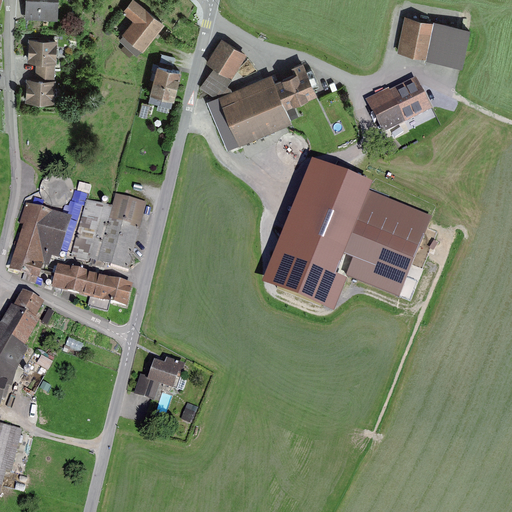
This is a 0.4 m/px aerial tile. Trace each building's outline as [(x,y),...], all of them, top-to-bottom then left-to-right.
[(59,0),(26,0),(25,20),(58,21),(59,0)] [(166,25),(134,0),(133,0),(123,13),(134,22),(123,35),(124,36),(119,41),(137,57),(141,53),(143,53),(166,25)] [(434,24),(405,18),(397,54),(426,60),(426,61),(462,69),(471,31),(434,23),(434,24)] [(58,41),(29,40),(28,63),(36,64),(36,72),(55,73),(55,65),(57,65),(58,41)] [(247,55),(222,40),(207,64),(214,69),(200,88),(215,99),(219,98),(240,147),(293,125),(287,110),(318,97),(304,64),(294,68),(297,74),(276,83),(272,75),(234,91),(228,87),(247,55)] [(159,68),(158,67),(150,96),(151,96),(149,103),(159,105),(169,108),(171,108),(173,101),(174,102),(182,74),(172,71),(174,66),(160,62),(159,68)] [(27,80),(26,103),(55,104),(56,80),(54,80),(55,73),(36,72),(36,80),(27,80)] [(388,92),(366,103),(383,138),(432,114),(416,81),(390,94),(388,92)] [(219,98),(215,99),(207,103),(228,151),(240,147),(219,98)] [(150,105),(142,103),(139,118),(147,120),(150,105)] [(169,108),(159,105),(157,111),(168,113),(169,108)] [(370,190),(326,172),(295,247),(288,244),(282,259),(288,262),(277,289),(321,307),(327,293),(335,297),(341,283),(345,284),(347,279),(400,300),(432,222),(368,196),(370,190)] [(72,185),(69,181),(65,177),(59,175),(54,176),(48,178),(44,181),(41,186),(40,192),(41,197),(44,202),(47,205),(52,208),(57,208),(63,207),(67,205),(71,201),(73,196),(74,191),(72,185)] [(147,204),(116,196),(113,208),(87,201),(71,259),(89,264),(91,257),(99,259),(98,263),(129,271),(147,204)] [(73,222),(26,206),(19,226),(24,227),(9,272),(39,282),(44,267),(49,269),(52,261),(60,263),(73,222)] [(134,288),(58,268),(52,291),(90,301),(88,308),(108,313),(110,307),(128,312),(134,288)] [(0,410),(1,411),(8,389),(12,390),(17,372),(29,352),(25,350),(40,325),(35,323),(45,306),(24,294),(15,310),(12,308),(2,326),(0,324),(0,410)] [(149,379),(141,377),(135,396),(155,402),(159,388),(177,394),(178,391),(184,393),(187,382),(183,381),(187,367),(166,360),(164,366),(154,363),(149,379)] [(166,414),(173,394),(165,391),(157,411),(166,414)] [(198,409),(188,405),(182,421),(191,425),(191,424),(192,425),(198,409)] [(2,421),(0,420),(0,494),(6,471),(12,472),(23,431),(1,425),(2,421)]
